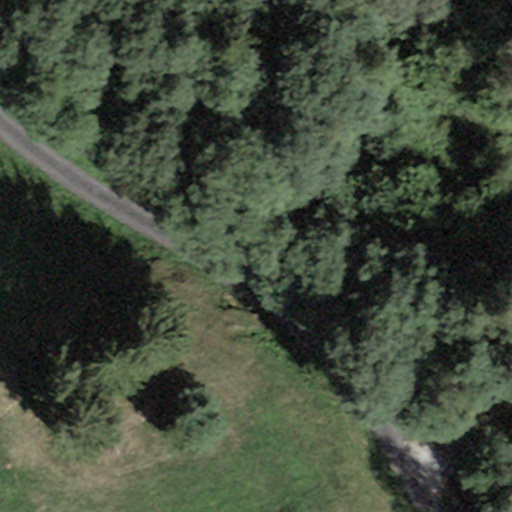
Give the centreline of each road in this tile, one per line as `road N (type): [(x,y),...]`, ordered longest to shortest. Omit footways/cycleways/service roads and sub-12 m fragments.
road 1 (unclassified): [(427,511),(334,359),(0,125)]
road 2 (track): [(400,467),(511,399)]
